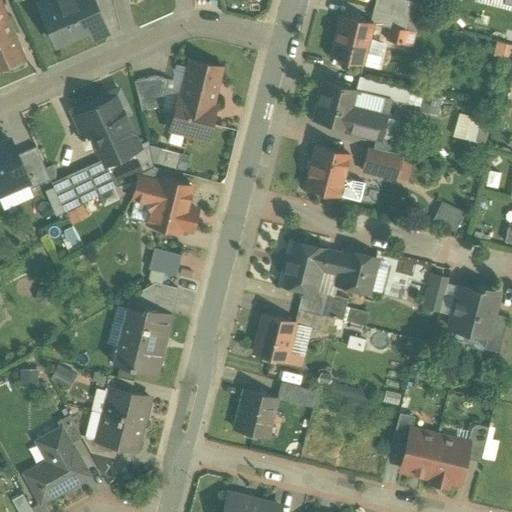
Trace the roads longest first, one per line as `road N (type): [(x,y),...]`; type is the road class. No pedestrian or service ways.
road 1 (residential): [(0,108),(183,31),(222,28),(283,41)]
road 2 (residential): [(242,203),(511,267)]
road 3 (residential): [(242,203),(182,454)]
road 4 (residential): [(182,454),(423,511)]
road 5 (residential): [(283,41),(242,203)]
